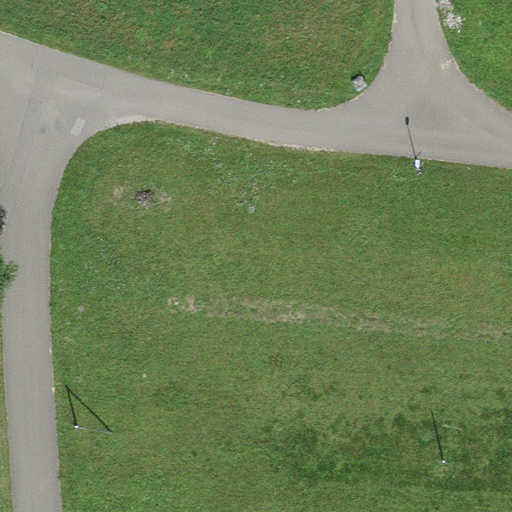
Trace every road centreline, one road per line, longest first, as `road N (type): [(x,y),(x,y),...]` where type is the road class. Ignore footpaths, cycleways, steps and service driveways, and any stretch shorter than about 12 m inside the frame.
road 1 (residential): [(511,152),(251,119),(17,68)]
road 2 (residential): [(17,68),(19,301),(35,511)]
